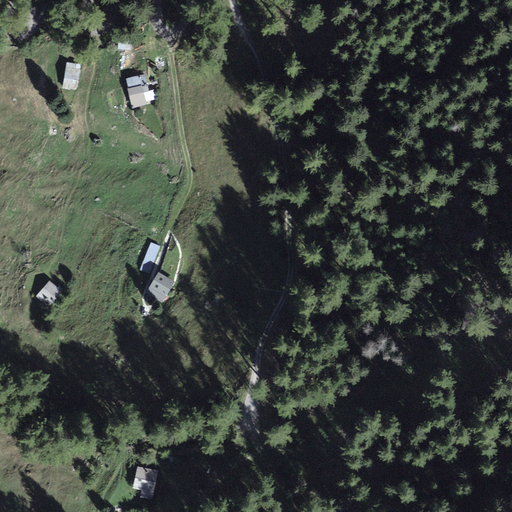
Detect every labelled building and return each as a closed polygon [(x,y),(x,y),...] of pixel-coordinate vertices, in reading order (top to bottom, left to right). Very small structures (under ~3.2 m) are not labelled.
[(80,65),(67,63),(63,87),(77,89),(80,65)] [(146,85),(129,89),(133,105),(156,99),(154,89),(147,90),(146,85)] [(142,268),(152,271),(159,242),(149,240),(142,268)] [(174,282),(159,273),(147,292),(162,301),(174,282)] [(61,292),(49,281),(37,296),(48,306),(61,292)] [(158,472),(138,468),(133,489),(142,491),(140,498),(152,501),(158,472)]
